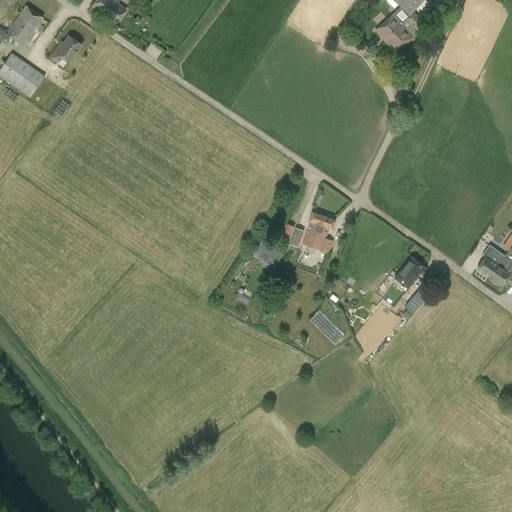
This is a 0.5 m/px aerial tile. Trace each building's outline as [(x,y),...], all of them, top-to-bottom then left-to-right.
[(97,0),(88,13),(98,20),(102,14),(116,24),(126,10),(111,0),(97,0)] [(393,0),(410,15),(423,0),(393,0)] [(43,18),(26,7),(8,32),(1,27),(0,27),(0,45),(4,48),(11,38),(23,46),(43,18)] [(375,31),(384,40),(394,51),(415,33),(416,29),(422,23),(413,13),(411,15),(405,21),(396,11),(375,31)] [(59,46),(51,58),(57,63),(61,58),(63,59),(69,64),(82,46),(75,41),(69,37),(61,48),(59,46)] [(0,77),(30,98),(45,77),(12,54),(0,70),(0,77)] [(332,230),(335,221),(312,212),(309,221),(311,222),(303,245),(329,254),(333,242),(325,239),(329,228),(332,230)] [(295,230),(290,246),(296,248),(302,233),(295,230)] [(282,253),(262,240),(252,254),(269,265),(275,255),(279,258),(282,253)] [(505,256),(489,245),(482,255),(484,257),(476,269),(477,269),(489,278),(498,266),(505,256)] [(399,273),(396,276),(395,278),(401,282),(408,287),(412,282),(424,267),(411,257),(399,273)] [(498,266),(489,278),(502,286),(510,274),(511,271),(511,261),(507,258),(504,262),(505,265),(502,269),(498,266)] [(379,293),(387,284),(383,281),(375,290),(379,293)] [(423,286),(417,294),(424,300),(431,292),(423,286)] [(414,297),(404,308),(412,314),(421,303),(414,297)]
